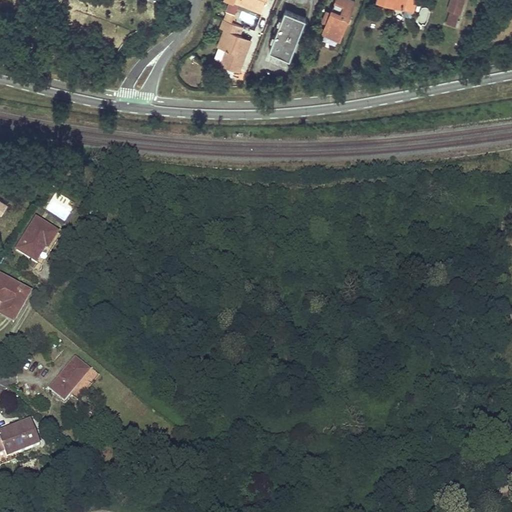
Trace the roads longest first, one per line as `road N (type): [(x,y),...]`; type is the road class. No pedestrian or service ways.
road 1 (tertiary): [(143,109),(279,114),(511,75)]
road 2 (tertiary): [(0,79),(123,107)]
